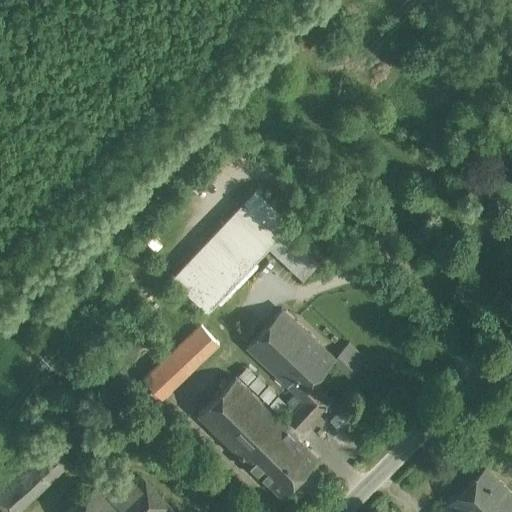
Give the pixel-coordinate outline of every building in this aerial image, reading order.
[(256,190),(173,277),(208,310),(291,223),(256,190)] [(139,260),(127,274),(144,289),(156,275),(139,260)] [(334,360),(281,310),(247,346),(299,396),(313,382),(334,360)] [(201,324),(143,379),(161,398),(219,343),(201,324)] [(364,357),(349,343),(339,353),(354,368),(364,357)] [(286,427),(236,377),(198,413),(250,464),(286,427)] [(331,399),(313,382),(299,396),(304,400),(318,413),(331,399)] [(304,400),(288,417),(302,431),(318,413),(304,400)] [(330,419),(342,429),(352,418),(340,407),(330,419)] [(318,458),(286,427),(250,464),(281,494),(318,458)] [(49,439),(0,484),(0,503),(8,511),(15,511),(70,462),(49,439)] [(141,485),(123,465),(101,485),(119,505),(141,485)] [(511,511),(511,493),(485,466),(451,501),(462,511),(461,511),(511,511)] [(101,485),(98,482),(65,511),(125,511),(119,505),(101,485)] [(141,485),(119,505),(125,511),(164,511),(169,508),(145,482),(141,485)] [(451,501),(439,511),(461,511),(462,511),(451,501)]
